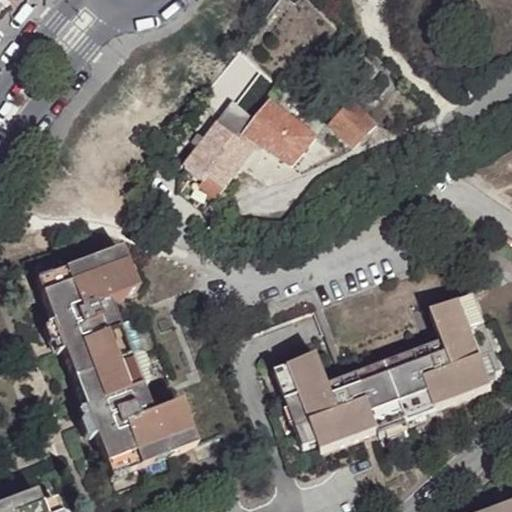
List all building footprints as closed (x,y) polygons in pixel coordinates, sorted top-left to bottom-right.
[(256,149),(292,171),(316,140),(271,103),(255,124),(242,140),(256,149)] [(217,201),(226,190),(256,149),(242,140),(255,124),(234,106),(206,143),(200,151),(186,170),(204,183),(200,188),(217,201)] [(331,130),(354,152),(376,128),(353,106),(331,130)] [(194,146),(200,151),(206,143),(200,139),(194,146)] [(34,285),(110,482),(195,450),(194,448),(179,407),(150,418),(140,391),(118,333),(108,306),(136,295),(120,252),(34,285)] [(156,343),(179,407),(194,448),(223,437),(227,449),(251,440),(218,349),(315,313),(306,289),(156,343)] [(430,319),(440,348),(329,390),(318,362),(275,379),(286,407),(291,405),(302,433),(311,429),(317,449),(321,459),(378,437),(435,416),(492,394),(488,384),(470,337),(484,331),(473,303),(430,319)] [(127,329),(118,333),(140,391),(146,388),(134,359),(138,357),(127,329)] [(501,378),(494,359),(498,358),(487,330),(484,331),(470,337),(488,384),(501,378)] [(286,407),(296,435),(302,433),(291,405),(286,407)] [(435,416),(378,437),(380,442),(387,439),(389,442),(403,437),(401,433),(416,428),(417,432),(431,426),(430,423),(437,420),(435,416)] [(35,495),(0,508),(0,511),(41,511),(40,508),(35,495)] [(57,511),(53,503),(40,508),(41,511),(57,511)]
